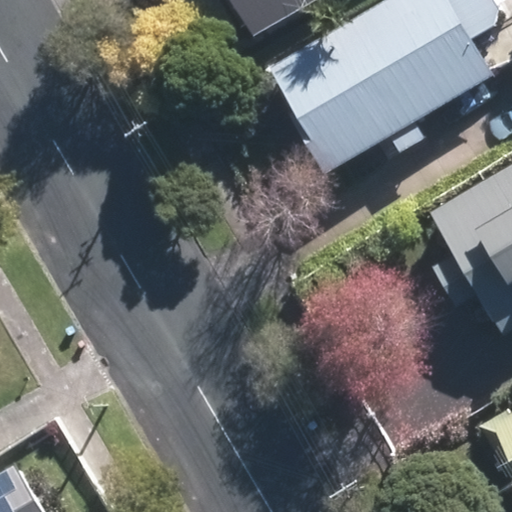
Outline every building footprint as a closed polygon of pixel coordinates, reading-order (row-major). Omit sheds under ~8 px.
[(231,0),(253,38),(319,0),(231,0)] [(496,0),(398,0),(270,74),(329,175),(493,81),(473,45),(499,29),(504,12),(496,0)] [(511,167),(435,211),(461,256),(438,269),(460,309),(484,295),(506,335),(511,332),(511,167)] [(511,511),(511,412),(483,429),(511,479),(511,511)] [(43,511),(22,473),(0,485),(0,511),(43,511)]
